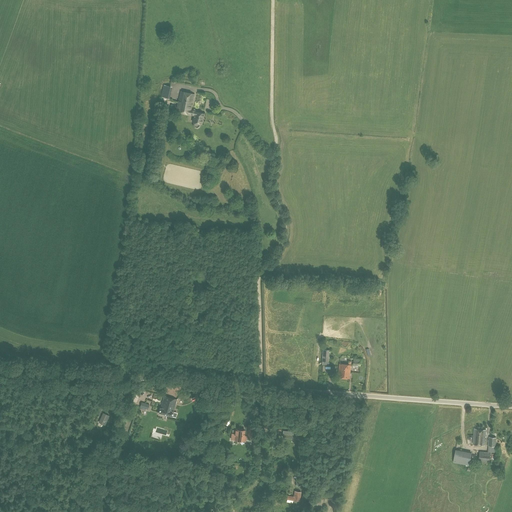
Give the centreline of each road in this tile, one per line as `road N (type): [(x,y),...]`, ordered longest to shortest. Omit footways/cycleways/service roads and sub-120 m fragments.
road 1 (unclassified): [(511,407),(0,364)]
road 2 (track): [(260,386),(258,276),(286,229),(271,183),(273,152),(221,107)]
road 3 (track): [(273,152),(273,0)]
road 4 (track): [(101,511),(139,379)]
